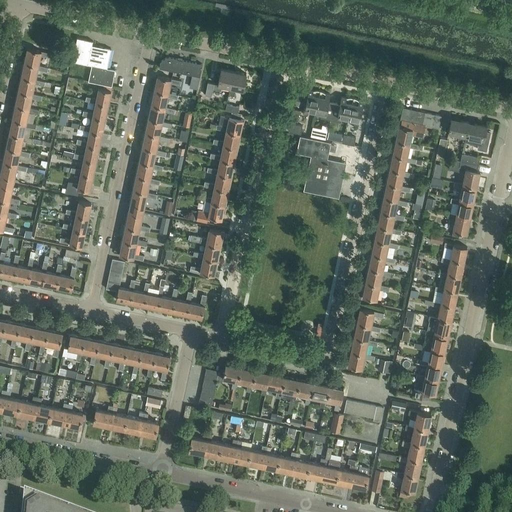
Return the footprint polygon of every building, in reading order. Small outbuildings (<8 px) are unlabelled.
[(91,45),(92,45),(93,41),(77,37),(72,61),(87,64),(91,45)] [(107,68),(111,49),(92,45),(91,45),(87,64),(91,65),(107,68)] [(27,48),(24,63),(38,65),(40,55),(50,57),(51,53),(27,48)] [(199,76),(199,77),(202,64),(167,57),(160,61),(159,68),(191,75),(199,76)] [(38,65),(24,63),(21,77),(35,79),(37,69),(47,72),(48,68),(38,65)] [(88,81),(111,86),(115,70),(107,68),(91,65),(88,81)] [(230,87),(234,71),(221,68),(217,84),(207,82),(205,95),(211,96),(212,89),(221,91),(222,85),(230,87)] [(234,71),(230,87),(228,94),(234,96),(235,88),(242,90),(246,73),(234,71)] [(154,90),(168,93),(170,83),(180,85),(181,81),(157,76),(154,90)] [(35,79),(21,77),(18,91),(32,94),(34,84),(44,86),(45,82),(35,79)] [(202,78),(199,90),(205,91),(208,79),(202,78)] [(96,99),(85,97),(85,101),(95,103),(107,105),(110,91),(98,88),(96,99)] [(314,112),(319,90),(317,90),(315,90),(313,90),(308,89),(307,95),(296,93),(293,103),(304,106),(303,114),(307,115),(309,111),(314,112)] [(151,104),(165,107),(167,97),(177,99),(178,95),(168,93),(154,90),(151,104)] [(330,120),(334,103),(328,102),(330,94),(325,93),(323,92),(322,91),(319,90),(314,112),(320,113),(320,118),(330,120)] [(42,96),(32,94),(18,91),(15,105),(28,108),(30,98),(41,100),(42,96)] [(348,119),(352,97),(350,97),(348,97),(346,98),(341,97),(340,105),(334,103),(330,120),(340,122),(343,118),(348,119)] [(352,97),(348,119),(353,120),(354,125),(358,126),(363,101),(358,100),(357,99),(355,98),(352,97)] [(290,115),(292,103),(286,102),(283,114),(290,115)] [(104,119),(107,105),(95,103),(93,113),(82,111),(82,115),(92,117),(104,119)] [(165,107),(151,104),(148,118),(162,121),(164,111),(174,113),(175,109),(165,107)] [(226,104),(225,111),(238,113),(239,107),(226,104)] [(39,110),(28,108),(15,105),(12,119),(25,122),(28,112),(38,114),(39,110)] [(409,109),(402,107),(400,120),(402,120),(407,121),(409,109)] [(293,108),(291,119),(297,120),(300,109),(293,108)] [(416,110),(409,109),(407,121),(414,123),(416,110)] [(424,112),(416,110),(414,123),(421,124),(424,112)] [(424,125),(426,126),(430,126),(432,114),(424,112),(421,124),(424,125)] [(441,116),(432,114),(430,126),(438,128),(441,116)] [(242,119),(229,116),(227,127),(216,124),(216,128),(226,131),(239,134),(242,119)] [(79,125),(79,129),(89,131),(101,133),(104,119),(92,117),(90,127),(79,125)] [(172,124),(162,121),(148,118),(145,133),(159,136),(161,126),(171,128),(172,124)] [(448,132),(465,136),(468,122),(451,118),(448,132)] [(35,128),(36,124),(25,122),(12,119),(9,134),(22,136),(25,126),(35,128)] [(189,127),(190,120),(184,119),(182,126),(189,127)] [(423,131),(424,125),(421,124),(414,123),(407,121),(402,120),(400,126),(398,126),(395,140),(409,143),(411,133),(421,135),(422,131),(423,131)] [(468,122),(465,136),(464,142),(482,145),(486,125),(468,122)] [(302,125),(290,123),(288,131),(300,134),(302,125)] [(179,140),(186,141),(188,132),(181,130),(179,140)] [(87,141),(76,139),(76,143),(86,146),(86,145),(98,148),(101,133),(89,131),(87,141)] [(223,145),(236,148),(239,134),(226,131),(224,141),(213,139),(213,143),(223,145)] [(159,136),(145,133),(142,147),(156,150),(158,140),(173,143),(174,139),(169,138),(159,136)] [(32,143),(32,138),(22,136),(9,134),(6,148),(20,151),(22,141),(32,143)] [(343,135),(336,134),(334,141),(341,142),(343,135)] [(354,145),(355,137),(343,134),(341,142),(354,145)] [(338,197),(346,162),(327,158),(330,142),(300,136),(296,152),(310,155),(303,190),(338,197)] [(447,140),(440,138),(436,156),(443,157),(447,140)] [(395,140),(392,154),(406,157),(408,147),(418,149),(419,145),(409,143),(395,140)] [(73,153),(73,157),(83,160),(95,162),(98,148),(86,145),(86,146),(84,156),(73,153)] [(236,148),(223,145),(221,155),(210,153),(210,157),(220,159),(233,162),(236,148)] [(139,161),(152,164),(155,154),(168,157),(169,153),(166,152),(156,150),(142,147),(139,161)] [(30,153),(20,151),(6,148),(3,162),(17,165),(19,155),(29,157),(30,153)] [(180,169),(183,155),(177,154),(174,168),(180,169)] [(415,163),(416,159),(406,157),(392,154),(389,168),(403,171),(405,161),(415,163)] [(460,161),(478,165),(479,157),(462,154),(460,161)] [(233,162),(220,159),(218,169),(207,167),(207,168),(204,167),(204,170),(207,171),(217,173),(230,176),(233,162)] [(464,173),(462,184),(476,187),(479,171),(476,170),(478,165),(460,161),(451,159),(448,170),(464,173)] [(95,162),(83,160),(81,170),(70,168),(70,172),(80,174),(92,176),(95,162)] [(163,166),(152,164),(139,161),(136,175),(149,178),(152,168),(162,170),(163,166)] [(27,167),(17,165),(3,162),(0,173),(0,185),(12,187),(13,180),(16,169),(26,171),(27,167)] [(413,174),(403,171),(389,168),(386,182),(400,186),(402,175),(412,177),(413,174)] [(203,185),(214,187),(227,190),(230,176),(217,173),(215,184),(204,181),(203,185)] [(77,195),(78,188),(89,191),(92,176),(80,174),(77,184),(67,182),(65,193),(77,195)] [(136,175),(133,189),(146,192),(148,182),(159,184),(160,180),(149,178),(136,175)] [(431,178),(429,186),(441,189),(443,180),(431,178)] [(410,188),(400,186),(386,182),(383,197),(397,200),(399,189),(409,191),(410,188)] [(473,202),(476,187),(462,184),(454,182),(453,187),(461,188),(459,199),(473,202)] [(0,199),(9,202),(19,204),(20,199),(10,197),(12,187),(0,185),(0,199)] [(200,200),(211,202),(224,205),(227,190),(214,187),(211,198),(201,195),(200,200)] [(130,204),(129,208),(142,211),(143,207),(146,196),(156,199),(157,194),(146,192),(133,189),(130,204)] [(407,202),(397,200),(383,197),(380,211),(394,214),(396,204),(406,206),(407,202)] [(427,198),(425,208),(433,210),(435,200),(427,198)] [(469,218),(473,202),(459,199),(451,198),(450,202),(458,204),(455,215),(469,218)] [(0,215),(5,216),(6,216),(16,218),(17,214),(6,212),(9,202),(0,199),(0,215)] [(167,200),(164,213),(170,215),(173,202),(167,200)] [(75,216),(87,218),(90,204),(78,201),(76,211),(66,209),(65,213),(75,216)] [(198,211),(197,214),(208,216),(221,219),(224,205),(211,202),(208,212),(198,210),(198,211)] [(419,219),(422,205),(415,203),(413,203),(412,209),(414,209),(413,217),(419,219)] [(142,211),(129,208),(128,211),(125,226),(139,229),(149,231),(150,227),(139,225),(142,211)] [(192,209),(190,219),(196,220),(197,214),(198,211),(192,209)] [(404,216),(394,214),(380,211),(377,225),(391,228),(393,218),(403,220),(404,216)] [(469,218),(455,215),(447,213),(446,218),(454,219),(452,230),(466,233),(469,218)] [(5,216),(0,215),(0,230),(3,231),(3,230),(13,233),(14,228),(3,226),(6,216),(5,216)] [(145,225),(153,227),(155,217),(147,215),(145,225)] [(87,218),(75,216),(73,226),(63,223),(62,227),(72,230),(84,232),(87,218)] [(170,218),(162,216),(159,232),(166,233),(170,218)] [(401,230),(391,228),(377,225),(374,239),(388,242),(390,232),(400,234),(401,230)] [(122,240),(136,243),(146,246),(147,241),(136,239),(139,229),(125,226),(122,240)] [(206,243),(219,246),(222,232),(209,229),(207,238),(201,236),(200,237),(190,235),(189,239),(206,243)] [(81,247),(84,232),(72,230),(70,240),(60,238),(59,239),(57,238),(55,243),(69,246),(69,244),(81,247)] [(443,237),(431,234),(429,241),(442,244),(443,237)] [(9,236),(3,235),(0,247),(1,247),(6,248),(9,236)] [(397,244),(388,242),(374,239),(371,253),(384,257),(387,246),(397,248),(397,244)] [(133,254),(136,243),(122,240),(119,255),(143,260),(144,256),(133,254)] [(202,258),(216,260),(219,246),(206,243),(203,253),(193,251),(193,255),(202,258)] [(449,259),(463,262),(466,247),(452,244),(444,243),(443,247),(451,249),(449,259)] [(3,262),(0,274),(14,278),(17,265),(20,248),(16,248),(13,265),(3,262)] [(78,258),(79,251),(65,248),(64,256),(78,258)] [(399,261),(394,260),(394,259),(384,257),(371,253),(368,268),(381,270),(384,261),(399,264),(399,261)] [(17,265),(14,278),(28,281),(31,268),(33,258),(34,254),(30,254),(30,257),(29,258),(27,268),(17,265)] [(446,274),(460,276),(463,262),(449,259),(441,257),(440,262),(448,263),(446,274)] [(124,261),(112,259),(112,258),(111,264),(123,267),(124,261)] [(213,274),(216,260),(202,258),(200,268),(190,266),(190,269),(213,274)] [(31,268),(28,281),(42,284),(45,271),(47,261),(43,260),(41,271),(31,268)] [(45,271),(42,284),(57,287),(59,274),(62,264),(61,264),(57,263),(55,273),(45,271)] [(122,273),(123,267),(111,264),(109,270),(122,273)] [(59,274),(57,287),(71,290),(76,267),(72,266),(69,277),(59,274)] [(365,282),(378,285),(381,275),(390,277),(391,273),(381,270),(368,268),(365,282)] [(121,279),(122,273),(109,270),(108,276),(121,279)] [(460,276),(446,274),(438,272),(437,276),(445,278),(443,288),(457,291),(460,276)] [(119,285),(121,279),(108,276),(107,282),(119,285)] [(197,278),(195,285),(209,288),(210,280),(197,278)] [(129,289),(119,287),(118,287),(117,291),(116,299),(130,302),(132,290),(133,290),(135,280),(131,279),(129,289)] [(119,287),(119,285),(107,282),(105,288),(117,291),(118,287),(119,287)] [(143,292),(133,290),(132,290),(130,302),(144,305),(147,293),(149,283),(145,282),(143,292)] [(388,287),(378,285),(365,282),(362,296),(375,299),(378,289),(387,291),(388,287)] [(157,295),(147,293),(144,305),(158,308),(161,296),(163,286),(159,285),(157,295)] [(435,286),(434,290),(442,292),(440,302),(454,306),(457,291),(443,288),(435,286)] [(171,298),(161,296),(158,308),(173,311),(175,299),(177,289),(173,288),(171,298)] [(418,291),(411,289),(409,296),(417,298),(418,291)] [(185,301),(175,299),(173,311),(187,314),(189,302),(192,292),(187,291),(185,301)] [(200,304),(189,302),(187,314),(201,317),(206,295),(202,294),(200,304)] [(432,301),(431,305),(439,307),(437,317),(451,320),(454,306),(440,302),(432,301)] [(356,322),(370,325),(372,315),(382,317),(383,313),(359,308),(356,322)] [(406,311),(403,325),(412,327),(416,313),(406,311)] [(429,320),(427,330),(448,334),(451,320),(437,317),(429,315),(428,319),(429,320)] [(5,321),(3,334),(13,336),(11,346),(15,347),(17,337),(20,324),(5,321)] [(353,336),(367,339),(369,329),(379,331),(380,327),(370,325),(356,322),(353,336)] [(20,324),(17,337),(27,339),(25,349),(29,350),(31,340),(34,327),(20,324)] [(34,327),(31,340),(41,342),(39,352),(43,353),(45,343),(48,330),(34,327)] [(48,330),(45,343),(55,345),(53,355),(57,356),(59,346),(62,333),(48,330)] [(408,341),(410,332),(403,330),(401,340),(408,341)] [(448,334),(434,331),(426,330),(425,334),(433,336),(431,346),(445,349),(448,334)] [(71,335),(68,348),(78,350),(76,360),(80,361),(82,351),(85,338),(71,335)] [(377,341),(367,339),(353,336),(350,351),(364,353),(366,343),(376,345),(377,341)] [(99,341),(85,338),(82,351),(92,353),(90,364),(94,364),(96,354),(99,341)] [(110,357),(113,344),(99,341),(96,354),(106,356),(104,367),(108,367),(110,357)] [(127,347),(113,344),(110,357),(120,359),(117,374),(121,374),(122,370),(125,360),(127,347)] [(423,344),(422,349),(430,351),(428,361),(441,364),(445,349),(431,346),(423,344)] [(141,350),(127,347),(125,360),(134,362),(132,373),(136,374),(139,363),(141,350)] [(155,353),(141,350),(139,363),(149,366),(147,376),(150,377),(153,366),(155,353)] [(374,355),(364,353),(350,351),(348,365),(362,368),(364,358),(374,360),(374,355)] [(170,356),(155,353),(153,366),(163,369),(161,379),(165,380),(170,356)] [(425,376),(438,379),(441,364),(428,361),(420,359),(419,363),(427,365),(425,376)] [(28,360),(26,367),(34,369),(35,362),(28,360)] [(380,360),(378,371),(386,373),(388,361),(380,360)] [(50,363),(41,361),(40,365),(39,370),(49,372),(50,363)] [(237,381),(239,367),(225,364),(224,369),(218,368),(218,370),(217,376),(216,380),(222,382),(223,378),(232,380),(231,388),(235,389),(237,381)] [(237,381),(247,383),(245,391),(250,392),(252,384),(254,370),(239,367),(237,381)] [(205,368),(204,374),(217,376),(218,370),(205,368),(204,368),(205,368)] [(66,369),(65,375),(76,378),(77,371),(66,369)] [(269,373),(254,370),(252,384),(262,386),(260,394),(264,395),(266,387),(269,373)] [(284,376),(269,373),(266,387),(276,389),(275,397),(279,398),(281,390),(284,376)] [(50,383),(51,376),(42,374),(40,381),(50,383)] [(204,374),(203,380),(215,383),(216,380),(217,376),(204,374)] [(430,399),(431,393),(435,393),(438,379),(425,376),(416,374),(416,378),(424,380),(422,390),(414,388),(412,396),(430,399)] [(281,390),(280,396),(290,398),(290,400),(294,401),(296,393),(299,379),(284,376),(281,390)] [(299,379),(296,393),(306,395),(304,403),(309,404),(310,396),(313,382),(299,379)] [(214,388),(215,383),(203,380),(202,386),(214,388)] [(323,407),(325,400),(328,386),(313,382),(310,396),(320,399),(319,406),(323,407)] [(1,411),(17,414),(20,400),(9,397),(11,387),(7,386),(6,390),(1,411)] [(148,386),(146,393),(161,396),(162,389),(148,386)] [(202,386),(200,392),(213,394),(214,388),(202,386)] [(328,386),(325,400),(335,402),(333,409),(338,410),(339,402),(340,402),(343,389),(328,386)] [(212,401),(213,394),(200,392),(199,398),(212,401)] [(17,414),(32,417),(37,397),(32,396),(31,402),(20,400),(17,414)] [(32,417),(48,420),(51,406),(40,404),(41,398),(37,397),(32,417)] [(147,397),(145,404),(159,407),(160,399),(147,397)] [(210,406),(212,401),(199,398),(198,403),(197,403),(197,404),(210,406)] [(343,411),(349,413),(352,400),(346,399),(343,411)] [(358,402),(352,400),(349,413),(355,414),(358,402)] [(392,400),(390,408),(404,411),(406,403),(392,400)] [(219,402),(218,408),(230,411),(232,404),(225,402),(225,404),(219,402)] [(364,403),(358,402),(355,414),(361,415),(364,403)] [(48,420),(63,424),(68,404),(63,403),(62,409),(51,406),(48,420)] [(113,403),(112,406),(108,426),(123,429),(126,415),(115,412),(117,404),(113,403)] [(370,404),(364,403),(361,415),(367,417),(370,404)] [(68,404),(63,424),(79,427),(82,413),(71,411),(72,405),(68,404)] [(370,404),(367,417),(374,418),(376,406),(370,404)] [(108,426),(112,406),(108,405),(106,410),(95,408),(92,422),(108,426)] [(376,406),(374,418),(373,421),(380,422),(383,407),(376,406)] [(416,416),(413,427),(428,430),(431,414),(409,409),(408,414),(416,416)] [(138,417),(126,415),(123,429),(139,432),(143,413),(139,412),(138,417)] [(330,431),(339,432),(343,413),(333,412),(330,431)] [(147,414),(143,413),(139,432),(154,436),(158,421),(146,419),(147,414)] [(231,415),(229,421),(240,424),(241,417),(231,415)] [(304,427),(312,428),(314,422),(306,420),(305,425),(304,427)] [(412,431),(410,442),(424,445),(428,430),(413,427),(406,425),(405,429),(412,431)] [(303,438),(313,440),(315,433),(304,431),(303,438)] [(203,454),(207,434),(203,433),(202,438),(191,436),(188,451),(203,454)] [(315,433),(313,440),(324,442),(325,435),(315,433)] [(212,434),(207,434),(203,454),(218,457),(221,443),(210,440),(212,434)] [(218,457),(232,460),(236,440),(232,439),(231,445),(221,443),(218,457)] [(232,460),(247,463),(250,449),(240,446),(241,441),(236,440),(232,460)] [(409,446),(407,457),(421,461),(424,445),(410,442),(402,440),(401,445),(409,446)] [(247,463),(262,466),(266,446),(267,443),(263,442),(262,445),(260,451),(250,449),(247,463)] [(262,466),(276,469),(279,455),(269,453),(270,447),(266,446),(262,466)] [(327,446),(324,459),(320,479),(335,482),(338,467),(340,460),(329,458),(331,447),(327,446)] [(276,469),(291,472),(295,452),(291,451),(290,457),(279,455),(276,469)] [(291,472),(305,476),(309,461),(298,459),(300,453),(295,452),(291,472)] [(406,462),(403,473),(417,476),(421,461),(407,457),(399,456),(398,460),(406,462)] [(320,479),(324,459),(320,458),(319,463),(309,461),(305,476),(320,479)] [(338,467),(335,482),(349,485),(355,460),(348,459),(347,463),(349,464),(348,470),(338,467)] [(355,460),(349,485),(364,488),(368,474),(357,471),(358,466),(361,466),(362,462),(355,460)] [(375,470),(371,489),(378,490),(382,472),(375,470)] [(417,476),(403,473),(396,471),(395,476),(402,477),(399,495),(407,497),(408,490),(414,492),(417,476)] [(23,507),(22,511),(71,511),(36,499),(24,494),(23,507)]
